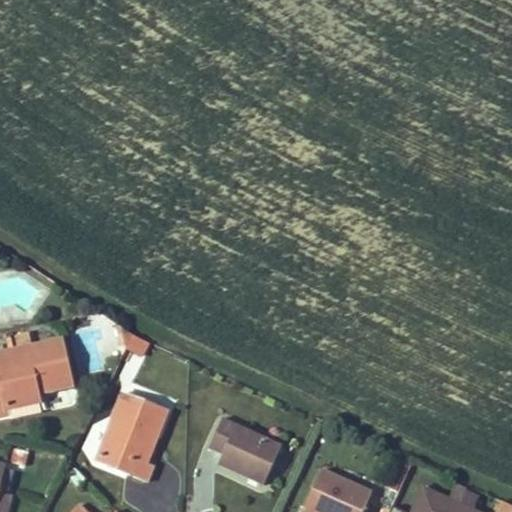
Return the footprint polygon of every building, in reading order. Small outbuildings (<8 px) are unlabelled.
[(120,344),(127,350),(134,335),(116,323),(120,344)] [(135,336),(128,350),(142,358),(149,343),(135,336)] [(40,403),(38,394),(72,387),(63,342),(0,354),(0,416),(11,414),(9,409),(40,403)] [(124,394),(97,462),(148,482),(154,466),(148,464),(168,411),(124,394)] [(41,411),(40,403),(9,409),(11,414),(11,418),(41,411)] [(265,486),(283,446),(223,419),(209,449),(223,455),(218,465),(265,486)] [(397,493),(410,463),(395,456),(382,486),(397,493)] [(364,511),(373,493),(322,470),(304,509),(309,511),(364,511)] [(405,511),(395,507),(393,511),(475,511),(474,511),(461,505),(467,491),(455,486),(449,500),(421,487),(410,511),(405,511)] [(8,511),(13,495),(0,491),(0,511),(8,511)] [(480,497),(467,491),(461,505),(474,511),(480,497)] [(511,511),(511,507),(500,502),(496,511),(511,511)]
